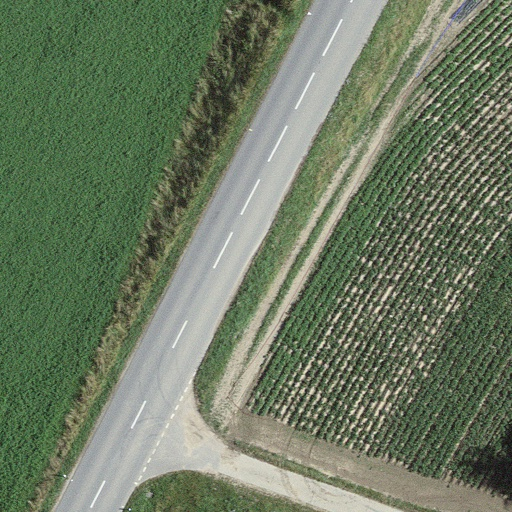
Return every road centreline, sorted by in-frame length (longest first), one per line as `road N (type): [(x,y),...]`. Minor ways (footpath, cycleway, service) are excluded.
road 1 (tertiary): [(88,511),(351,0)]
road 2 (track): [(132,425),(362,511)]
